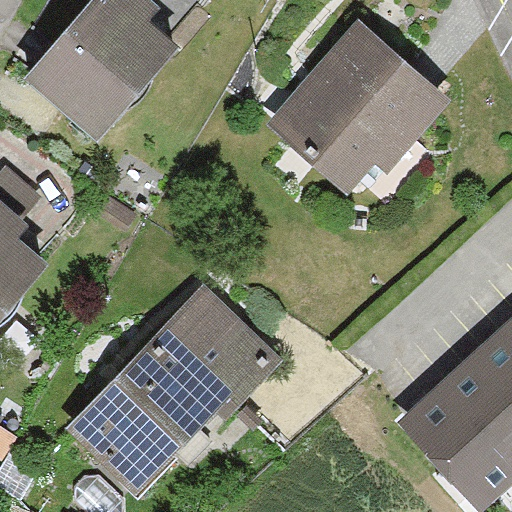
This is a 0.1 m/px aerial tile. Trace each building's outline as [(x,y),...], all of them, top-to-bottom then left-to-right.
[(148,0),(87,0),(18,75),(89,141),(187,35),(148,0)] [(444,104),(358,24),(263,126),(349,205),(444,104)] [(5,171),(0,176),(0,308),(48,256),(16,226),(38,202),(5,171)] [(60,430),(129,501),(271,366),(202,294),(60,430)] [(511,314),(420,400),(511,499),(511,314)]
